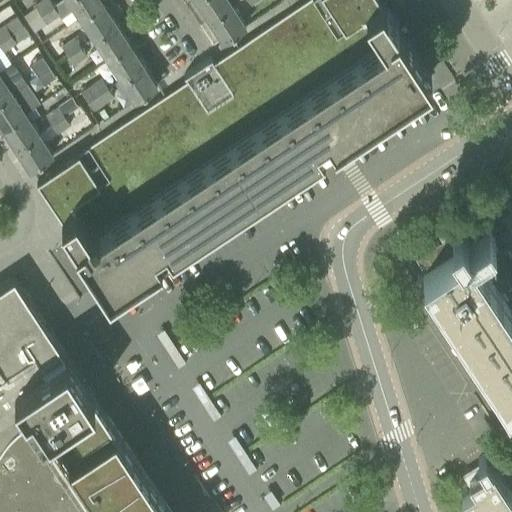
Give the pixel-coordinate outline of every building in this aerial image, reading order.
[(57,0),(54,3),(41,11),(29,20),(35,29),(60,13),(61,15),(74,6),(80,15),(101,0),(57,0)] [(41,11),(54,3),(51,0),(38,0),(35,3),(36,5),(41,11)] [(249,193),(273,177),(362,119),(412,85),(431,72),(411,41),(410,40),(398,23),(383,0),(303,0),(233,47),(224,53),(214,60),(210,55),(197,63),(184,72),(188,77),(164,93),(68,157),(44,172),(43,173),(42,174),(41,174),(38,176),(37,177),(57,208),(74,233),(75,235),(92,261),(109,286),(122,278),(249,193)] [(94,35),(116,20),(103,0),(101,0),(80,15),(94,35)] [(198,0),(210,17),(232,2),(235,0),(198,0)] [(236,29),(246,23),(232,2),(210,17),(224,38),(236,29)] [(18,14),(5,22),(0,25),(0,39),(12,32),(24,24),(18,14)] [(107,56),(130,41),(116,20),(94,35),(107,56)] [(12,32),(0,39),(0,43),(4,49),(18,41),(17,40),(12,32)] [(62,43),(69,52),(81,43),(75,34),(62,43)] [(121,76),(144,61),(130,41),(107,56),(121,76)] [(75,61),(87,53),(81,43),(69,52),(75,61)] [(0,67),(10,61),(0,47),(0,67)] [(38,72),(50,65),(43,54),(31,62),(38,72)] [(0,97),(24,81),(11,60),(10,61),(0,67),(0,97)] [(144,61),(121,76),(127,86),(134,97),(145,89),(157,81),(144,61)] [(50,65),(38,72),(44,81),(56,74),(50,65)] [(88,98),(108,84),(102,75),(82,88),(88,98)] [(26,110),(37,102),(24,81),(0,97),(0,119),(4,125),(26,110)] [(115,94),(108,84),(88,98),(94,107),(115,94)] [(52,123),(65,114),(59,104),(45,113),(52,123)] [(17,145),(39,131),(39,130),(26,110),(4,125),(17,145)] [(43,158),(53,151),(44,138),(57,130),(58,132),(71,123),(65,114),(52,123),(39,131),(17,145),(31,166),(43,158)] [(511,307),(505,297),(496,283),(511,272),(511,252),(507,245),(500,250),(492,238),(495,236),(491,230),(483,217),(477,220),(475,217),(473,215),(470,213),(467,211),(464,211),(461,210),(458,211),(455,212),(452,213),(443,219),(452,231),(416,255),(509,396),(511,393),(511,307)] [(0,511),(173,511),(14,273),(0,282),(0,511)] [(511,511),(511,492),(490,459),(481,465),(487,474),(461,491),(475,511),(511,511)]
